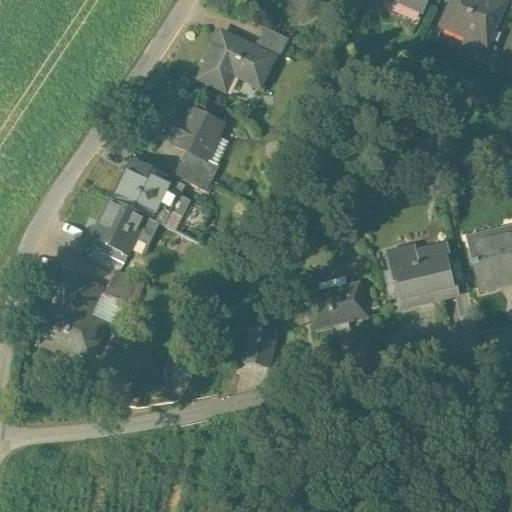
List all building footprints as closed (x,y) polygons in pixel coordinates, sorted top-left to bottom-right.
[(355,0),(379,11),(384,0),(355,0)] [(428,0),(389,0),(422,15),(428,0)] [(504,4),(495,0),(454,0),(442,27),(485,46),(504,4)] [(288,41),(265,29),(257,46),(281,57),(288,41)] [(222,35),(200,80),(223,91),(231,74),(259,88),(273,60),(222,35)] [(222,127),(191,112),(183,129),(178,126),(173,137),(178,140),(174,147),(186,153),(205,162),(206,161),(222,127)] [(205,162),(186,153),(179,167),(211,183),(219,168),(206,161),(205,162)] [(173,182),(133,162),(113,203),(159,225),(163,227),(170,213),(181,218),(188,204),(177,198),(178,197),(167,192),(173,182)] [(179,167),(174,177),(206,194),(211,183),(179,167)] [(113,203),(110,201),(93,235),(108,242),(119,247),(120,246),(130,251),(130,252),(143,258),(159,225),(113,203)] [(258,221),(245,214),(238,227),(239,230),(248,235),(249,233),(250,234),(258,221)] [(239,230),(231,244),(240,249),(248,235),(239,230)] [(504,233),(475,240),(477,250),(471,251),(474,265),(468,266),(469,270),(473,269),(479,294),(500,289),(498,280),(511,276),(511,236),(505,238),(504,233)] [(119,247),(108,242),(102,254),(123,265),(130,252),(130,251),(120,246),(119,247)] [(447,255),(427,259),(429,266),(418,269),(418,266),(415,267),(412,250),(388,256),(400,307),(430,301),(431,304),(456,298),(447,255)] [(140,284),(115,271),(103,295),(128,307),(140,284)] [(100,291),(67,275),(38,335),(90,360),(106,327),(87,318),(100,291)] [(320,295),(307,298),(315,330),(366,319),(358,287),(347,289),(345,280),(318,286),(320,295)] [(263,339),(251,340),(252,364),(264,363),(263,339)]
